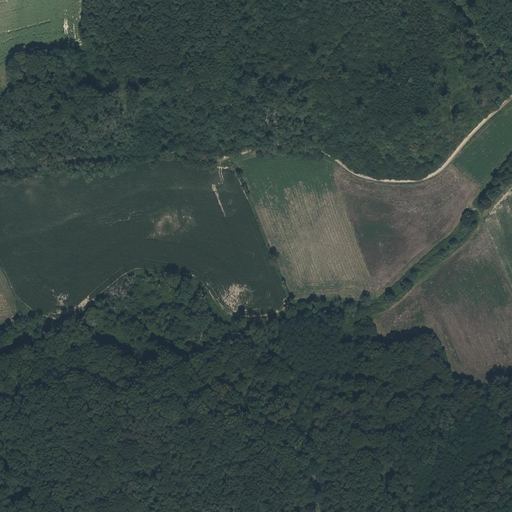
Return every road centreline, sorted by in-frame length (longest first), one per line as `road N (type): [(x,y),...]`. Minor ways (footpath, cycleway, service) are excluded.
road 1 (track): [(0,170),(40,157),(158,150),(214,157),(299,143),(359,171),(409,180),(430,175),(466,126),(511,95)]
road 2 (track): [(443,157),(378,151),(324,90),(323,72),(353,25)]
road 3 (track): [(447,152),(484,187),(471,211),(483,220),(511,181)]
